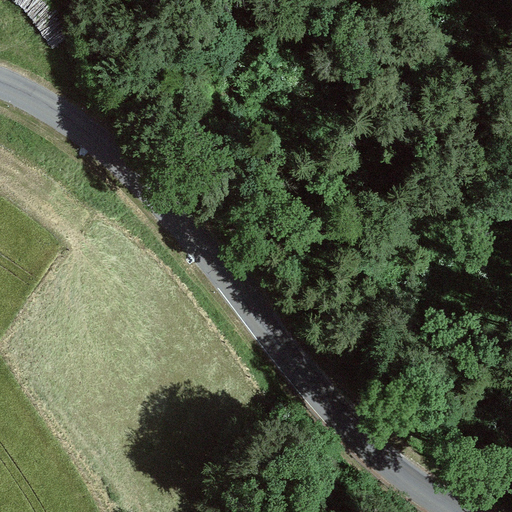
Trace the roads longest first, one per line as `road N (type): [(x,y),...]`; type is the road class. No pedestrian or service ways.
road 1 (tertiary): [(0,80),(102,147),(163,203),(375,456),(449,511)]
road 2 (track): [(192,0),(256,319)]
